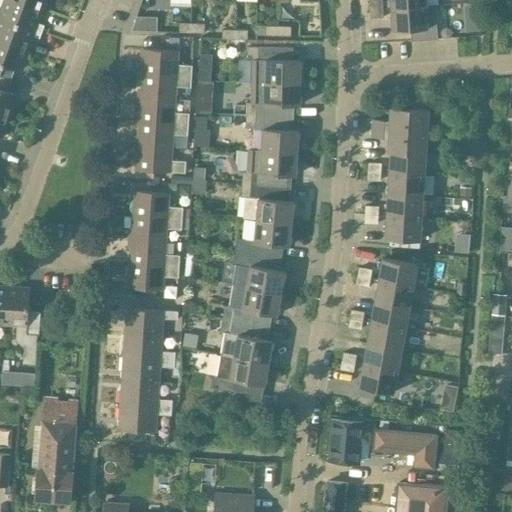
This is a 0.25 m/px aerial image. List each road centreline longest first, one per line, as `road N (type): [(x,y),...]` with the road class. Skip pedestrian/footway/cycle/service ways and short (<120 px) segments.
road 1 (residential): [(296,511),(343,74)]
road 2 (residential): [(96,0),(11,228),(9,257),(0,256)]
road 3 (residential): [(343,74),(511,65)]
